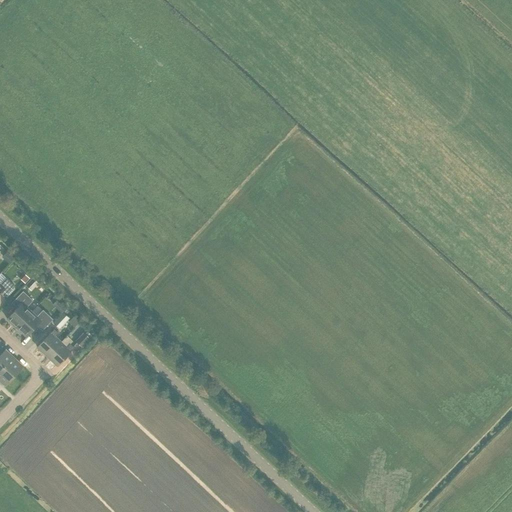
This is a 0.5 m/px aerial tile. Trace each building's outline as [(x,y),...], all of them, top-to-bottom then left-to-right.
[(36,286),(42,281),(38,277),(32,282),(36,286)] [(0,283),(0,294),(4,298),(15,286),(6,278),(0,284),(0,283)] [(16,328),(32,311),(27,307),(33,300),(23,291),(12,302),(18,307),(7,319),(16,328)] [(32,311),(16,328),(26,337),(37,325),(42,330),(53,319),(43,310),(37,316),(32,311)] [(69,318),(63,312),(53,323),(59,328),(69,318)] [(37,347),(47,357),(61,342),(55,336),(58,333),(54,329),(51,333),(51,332),(37,347)] [(88,336),(83,332),(74,341),(82,348),(93,337),(90,334),(88,336)] [(67,347),(61,342),(47,357),(57,366),(71,351),(74,348),(70,344),(67,347)] [(0,355),(0,362),(14,376),(23,367),(5,350),(0,355)] [(14,376),(0,362),(0,380),(5,386),(14,376)]
